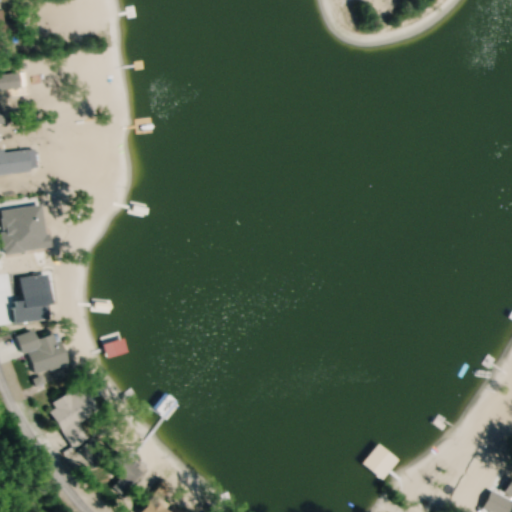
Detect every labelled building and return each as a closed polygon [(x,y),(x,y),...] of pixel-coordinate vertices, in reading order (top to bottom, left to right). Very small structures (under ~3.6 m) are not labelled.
[(29,149),(0,151),(0,175),(32,172),(29,149)] [(41,317),(39,297),(17,299),(19,319),(41,317)] [(62,364),(55,339),(32,345),(28,332),(17,335),(28,374),(62,364)] [(88,439),(77,419),(94,410),(80,385),(49,402),(53,408),(47,412),(69,450),(88,439)] [(103,467),(125,489),(139,474),(117,452),(103,467)] [(511,511),(511,483),(506,484),(506,489),(485,489),(485,511),(504,511),(505,511),(511,511)]
